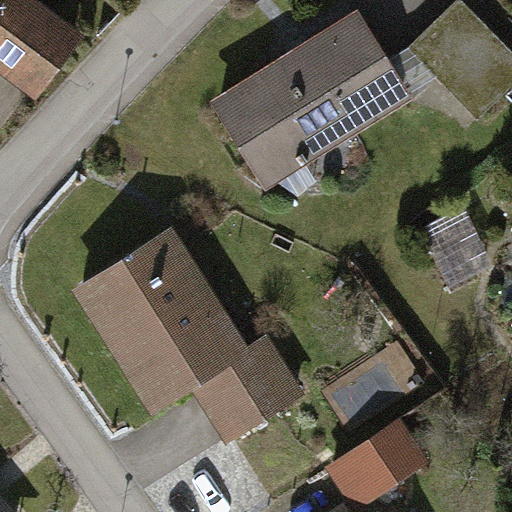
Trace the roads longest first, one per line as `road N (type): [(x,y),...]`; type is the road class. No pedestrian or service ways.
road 1 (residential): [(0,194),(185,0)]
road 2 (residential): [(0,331),(131,511)]
